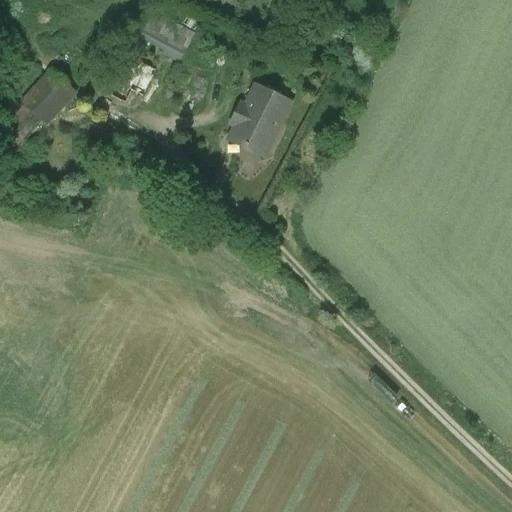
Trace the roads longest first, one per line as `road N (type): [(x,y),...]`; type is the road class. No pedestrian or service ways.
road 1 (track): [(502,511),(291,317),(237,288),(170,270),(0,240)]
road 2 (track): [(511,483),(185,166),(156,128)]
